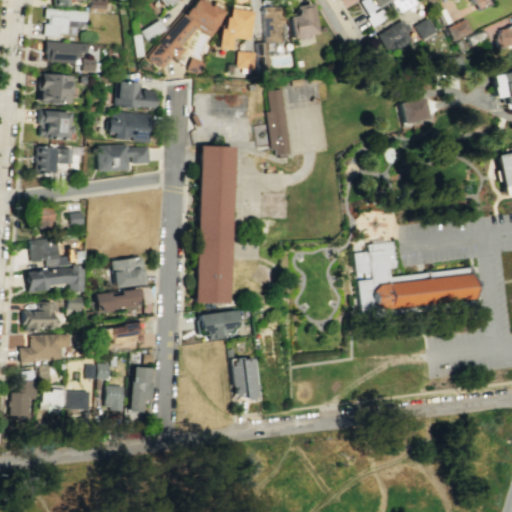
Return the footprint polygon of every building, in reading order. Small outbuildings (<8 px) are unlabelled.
[(102,0),(101,12),(86,11),(86,0),(102,0)] [(157,66),(168,55),(171,59),(180,49),(177,45),(192,27),(207,36),(221,12),(203,0),(198,0),(198,1),(196,0),(191,0),(187,6),(185,6),(179,14),(142,55),(144,57),(143,58),(149,63),(151,62),(157,66)] [(356,0),(412,0),(413,1),(369,26),(363,17),(366,15),(365,13),(356,0)] [(487,3),(485,0),(475,0),(471,2),(475,10),(487,3)] [(314,33),(309,2),(292,5),(294,14),(285,16),(289,40),(304,37),(304,34),(314,33)] [(259,6),(279,6),(281,23),(277,24),(278,41),(272,42),(273,53),(266,54),(262,54),(262,41),(260,41),(259,6)] [(39,34),(41,7),(84,11),(83,20),(79,26),(78,35),(60,34),(60,36),(39,34)] [(225,49),(227,36),(244,39),(249,16),(248,16),(247,11),(226,7),(224,17),(222,16),(220,28),(216,27),(213,47),(225,49)] [(420,38),(433,31),(425,17),(411,24),(420,38)] [(162,29),(156,18),(136,30),(143,41),(162,29)] [(374,33),(383,49),(408,36),(404,31),(408,28),(405,22),(403,23),(400,18),(374,33)] [(469,31),(462,18),(444,26),(450,40),(469,31)] [(494,47),(492,37),(493,37),(492,32),(496,31),(496,29),(502,27),(508,23),(510,25),(511,24),(511,46),(507,47),(507,45),(494,47)] [(42,59),(44,59),(44,61),(71,63),(71,56),(76,56),(76,51),(82,52),(83,43),(41,40),(40,53),(42,53),(42,59)] [(250,68),(251,52),(233,50),(232,67),(250,68)] [(187,56),(199,61),(198,63),(201,64),(197,72),(194,71),(193,74),(183,69),(184,68),(183,67),(187,56)] [(459,56),(436,57),(437,72),(460,71),(459,56)] [(91,71),(92,58),(78,57),(78,70),(91,71)] [(491,97),(488,86),(490,86),(488,74),(511,69),(511,106),(503,108),(500,95),(491,97)] [(65,103),(66,94),(68,75),(55,74),(55,73),(36,72),(34,101),(36,101),(36,102),(45,103),(60,104),(60,102),(65,103)] [(148,107),(150,90),(137,88),(137,83),(113,80),(111,97),(110,96),(109,105),(134,107),(134,105),(148,107)] [(263,90),(277,88),(285,152),(282,153),(283,156),(275,157),(275,154),(271,154),(270,148),(266,148),(262,110),(265,110),(263,90)] [(425,118),(421,96),(397,101),(401,123),(425,118)] [(64,139),(64,137),(64,135),(64,132),(68,131),(69,126),(65,123),(66,112),(34,109),(33,124),(36,124),(36,127),(35,127),(34,135),(40,135),(40,137),(46,137),(46,138),(64,139)] [(145,141),(149,113),(104,109),(102,131),(110,132),(109,138),(121,139),(122,136),(128,137),(128,140),(145,141)] [(145,161),(144,146),(123,147),(123,143),(91,145),(93,170),(124,169),(124,162),(145,161)] [(230,145),(228,201),(226,252),(224,300),(206,300),(194,299),(190,299),(194,199),(196,144),(203,144),(230,145)] [(66,163),(68,148),(52,147),(52,146),(31,145),(29,172),(49,173),(50,161),(60,162),(66,163)] [(511,151),(511,189),(501,192),(493,155),(511,151)] [(47,205),(25,208),(26,219),(34,217),(36,228),(50,226),(47,205)] [(64,212),(78,211),(79,223),(65,224),(64,212)] [(24,239),(52,236),(54,256),(63,255),(62,247),(69,246),(70,250),(77,249),(79,261),(42,265),(41,258),(26,260),(24,239)] [(367,278),(366,271),(352,273),(349,252),(364,250),(363,243),(373,242),(388,240),(392,267),(385,268),(386,276),(466,266),(471,298),(371,307),(356,309),(352,279),(367,278)] [(106,260),(138,255),(140,267),(141,267),(143,283),(109,287),(106,260)] [(21,270),(40,268),(40,270),(47,269),(51,267),(67,266),(67,264),(80,264),(79,291),(63,290),(64,282),(56,282),(42,284),(43,289),(23,291),(21,270)] [(89,293),(105,290),(106,295),(116,293),(116,289),(135,287),(136,297),(134,297),(135,304),(93,310),(92,303),(90,304),(89,293)] [(77,296),(62,295),(61,315),(76,316),(77,296)] [(34,301),(50,301),(50,317),(52,317),(52,328),(39,328),(39,326),(35,326),(35,329),(20,329),(20,323),(18,323),(18,310),(34,310),(34,301)] [(193,313),(232,309),(233,319),(225,330),(221,331),(221,336),(205,338),(205,334),(196,335),(194,333),(192,320),(194,317),(193,313)] [(117,323),(132,321),(133,333),(136,335),(137,337),(135,340),(131,340),(129,338),(123,339),(122,341),(119,341),(117,340),(113,340),(112,342),(108,342),(107,342),(106,341),(106,338),(102,338),(97,333),(96,328),(116,325),(117,323)] [(24,334),(65,333),(64,346),(56,346),(56,357),(34,358),(34,360),(16,361),(14,347),(25,345),(24,334)] [(128,366),(137,366),(138,352),(149,353),(145,399),(138,398),(137,412),(123,411),(125,380),(127,380),(128,366)] [(249,357),(249,359),(251,359),(255,399),(249,399),(248,400),(229,393),(226,361),(226,358),(231,358),(231,357),(237,356),(238,358),(249,357)] [(92,362),(104,362),(104,378),(92,378),(92,362)] [(81,363),(91,364),(90,378),(81,378),(81,363)] [(32,378),(30,378),(29,368),(11,371),(13,380),(14,392),(6,391),(5,400),(4,400),(3,406),(5,406),(4,414),(12,415),(12,418),(25,418),(26,411),(24,411),(25,398),(31,398),(32,378)] [(44,383),(58,384),(56,413),(43,412),(43,409),(34,408),(35,390),(44,391),(44,383)] [(101,384),(118,385),(117,403),(118,403),(118,410),(105,409),(105,406),(100,405),(101,384)] [(61,389),(85,390),(84,408),(60,408),(61,389)]
